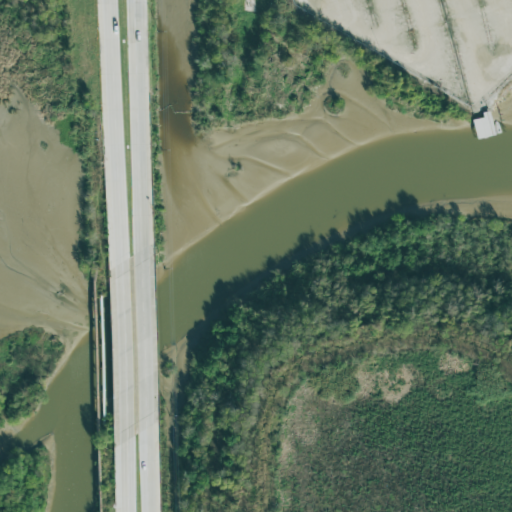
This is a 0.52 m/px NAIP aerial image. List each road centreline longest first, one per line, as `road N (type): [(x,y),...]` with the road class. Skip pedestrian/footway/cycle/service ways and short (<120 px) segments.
road 1 (primary): [(109,0),(121,274)]
road 2 (primary): [(141,261),(134,0)]
road 3 (primary): [(145,417),(141,261)]
road 4 (primary): [(121,274),(126,428)]
